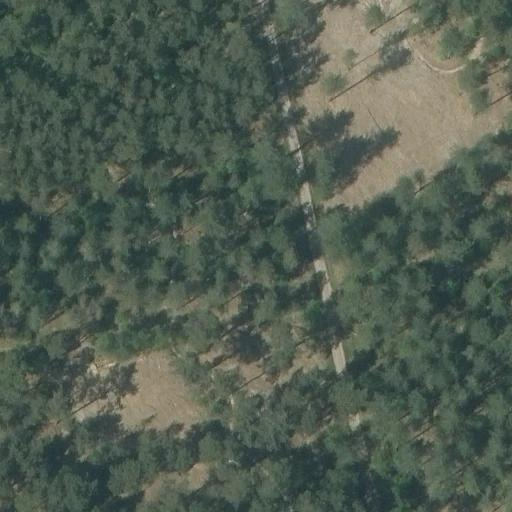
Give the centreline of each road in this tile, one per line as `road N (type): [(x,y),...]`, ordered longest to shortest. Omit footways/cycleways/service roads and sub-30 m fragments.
road 1 (track): [(321,314),(139,327),(0,355)]
road 2 (track): [(258,0),(321,314)]
road 3 (track): [(321,314),(371,511)]
road 4 (track): [(511,261),(321,314)]
